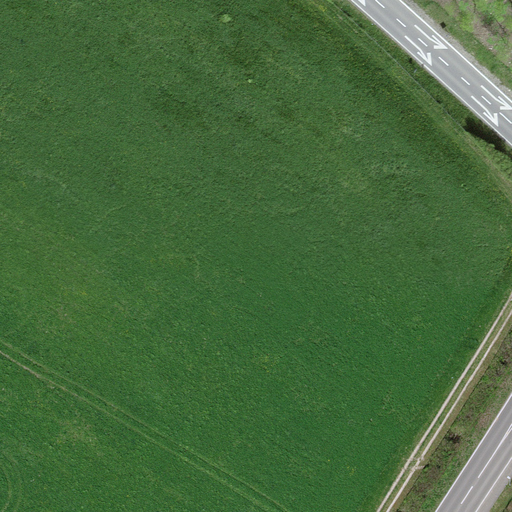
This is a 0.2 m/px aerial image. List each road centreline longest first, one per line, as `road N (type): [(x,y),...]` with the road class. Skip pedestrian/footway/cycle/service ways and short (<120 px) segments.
road 1 (track): [(511,202),(407,92),(301,0)]
road 2 (track): [(382,511),(511,299)]
road 3 (motorway): [(384,0),(511,120)]
